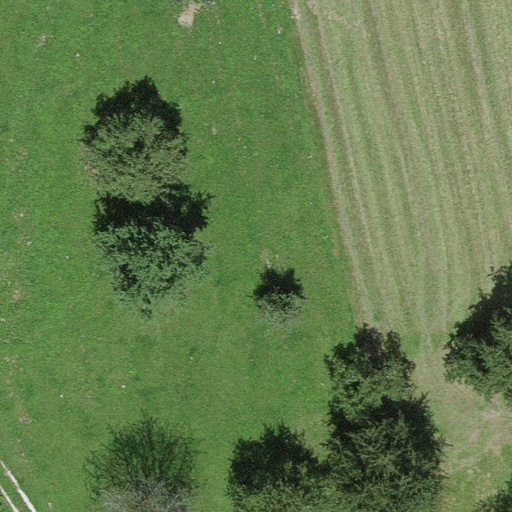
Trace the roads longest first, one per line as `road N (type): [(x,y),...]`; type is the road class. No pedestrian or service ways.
road 1 (track): [(53,0),(13,291),(28,511)]
road 2 (track): [(80,511),(201,466),(511,414)]
